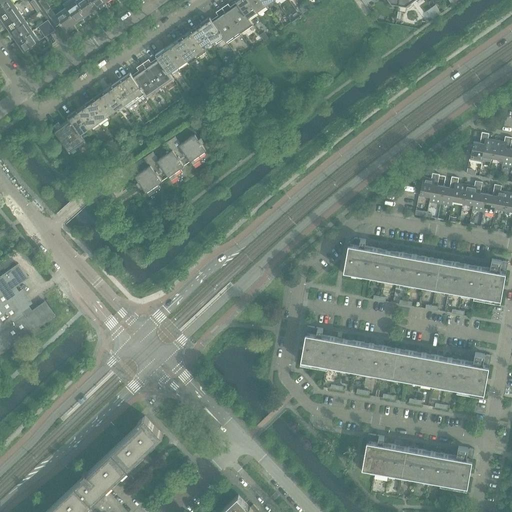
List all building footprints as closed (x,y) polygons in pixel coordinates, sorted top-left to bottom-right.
[(0,0),(0,15),(15,5),(11,0),(0,0)] [(33,0),(31,2),(38,12),(41,10),(34,0),(33,0)] [(46,12),(50,9),(51,8),(45,0),(40,0),(39,1),(46,12)] [(86,16),(97,9),(90,0),(77,0),(76,1),(86,16)] [(90,0),(97,9),(107,1),(105,0),(90,0)] [(248,18),(235,0),(234,0),(235,0),(238,4),(231,9),(228,4),(222,8),(240,34),(253,25),(248,18)] [(259,14),(257,12),(249,0),(235,0),(248,18),(251,16),(252,18),(259,14)] [(249,0),(257,12),(266,6),(262,0),(249,0)] [(76,23),(86,16),(76,1),(66,8),(76,23)] [(299,8),(303,13),(308,10),(305,4),(303,2),(300,4),(299,8)] [(0,16),(10,31),(26,21),(15,5),(0,15),(0,16)] [(431,8),(437,15),(440,13),(435,5),(431,8)] [(65,30),(76,23),(66,8),(55,16),(65,30)] [(228,43),(240,34),(222,8),(216,12),(219,17),(213,22),(210,18),(228,43)] [(432,18),(437,15),(431,8),(427,11),(432,18)] [(227,43),(228,43),(210,18),(201,24),(214,42),(222,36),(227,43)] [(43,24),(51,34),(55,31),(48,20),(43,24)] [(18,41),(33,31),(26,21),(10,31),(18,41)] [(46,37),(51,34),(43,24),(39,27),(46,37)] [(205,48),(214,42),(201,24),(192,30),(205,48)] [(196,55),(205,48),(192,30),(183,36),(196,55)] [(25,52),(40,41),(33,31),(18,41),(25,52)] [(187,61),(196,55),(183,36),(174,43),(187,61)] [(178,67),(187,61),(174,43),(165,49),(178,67)] [(169,73),(178,67),(165,49),(156,55),(169,73)] [(174,81),(169,73),(156,55),(155,56),(158,60),(152,65),(148,60),(143,63),(161,90),(174,81)] [(148,98),(161,90),(143,63),(137,68),(140,73),(134,77),(148,98)] [(149,99),(148,98),(134,77),(131,73),(122,80),(134,98),(140,106),(149,99)] [(140,106),(134,98),(122,80),(113,86),(125,104),(131,112),(140,106)] [(116,110),(125,104),(113,86),(104,92),(116,110)] [(107,116),(116,110),(104,92),(95,98),(107,116)] [(99,122),(107,116),(95,98),(86,104),(99,122)] [(90,128),(99,122),(86,104),(77,110),(90,128)] [(146,115),(150,120),(159,114),(155,109),(146,115)] [(81,135),(90,128),(77,110),(68,117),(81,135)] [(141,126),(150,120),(146,115),(138,121),(141,126)] [(86,142),(81,135),(68,117),(71,121),(61,127),(58,123),(52,127),(70,153),(86,142)] [(493,157),(496,140),(488,138),(489,133),(482,132),(481,135),(485,136),(485,138),(486,138),(483,155),(493,157)] [(150,165),(135,175),(138,180),(136,182),(139,187),(142,185),(149,195),(161,187),(158,183),(162,180),(157,174),(164,170),(171,180),(183,172),(180,168),(184,165),(180,158),(186,154),(193,164),(205,156),(202,152),(206,149),(202,143),(204,141),(201,137),(199,138),(195,133),(181,143),(175,135),(166,142),(172,150),(157,160),(156,158),(157,157),(153,151),(144,157),(148,164),(149,163),(150,165)] [(482,161),(483,155),(486,138),(485,138),(485,136),(481,135),(480,142),(473,141),(470,159),(482,161)] [(508,140),(511,141),(511,138),(511,137),(505,136),(504,141),(496,140),(493,157),(503,159),(504,159),(507,142),(508,140)] [(511,148),(510,148),(511,141),(508,140),(507,142),(504,159),(503,159),(502,164),(511,166),(511,148)] [(435,177),(439,178),(440,174),(433,173),(432,178),(423,176),(420,194),(431,196),(434,179),(435,179),(435,177)] [(463,201),(466,184),(458,183),(459,177),(452,176),(451,180),(455,181),(455,182),(452,200),(453,200),(463,201)] [(438,185),(439,178),(435,177),(435,179),(434,179),(431,196),(430,201),(441,203),(444,186),(438,185)] [(452,205),(453,200),(452,200),(455,182),(455,181),(451,180),(450,187),(444,186),(441,203),(452,205)] [(478,185),(482,185),(483,182),(476,180),(475,186),(466,184),(463,201),(473,203),(474,203),(477,186),(478,186),(478,185)] [(506,209),(509,192),(501,190),(502,185),(495,184),(494,187),(498,188),(498,190),(495,207),(496,207),(506,209)] [(481,192),(482,185),(478,185),(478,186),(477,186),(474,203),(473,203),(472,209),(484,211),(487,193),(481,192)] [(495,213),(496,207),(495,207),(498,190),(498,188),(494,187),(493,194),(487,193),(484,211),(495,213)] [(490,268),(376,247),(365,246),(366,239),(355,238),(349,243),(344,270),(475,293),(474,300),(500,304),(508,261),(492,258),(490,268)] [(27,305),(31,302),(22,289),(18,292),(14,286),(28,277),(18,263),(0,275),(0,352),(54,315),(45,301),(31,310),(27,305)] [(474,362),(346,339),(323,335),(324,328),(308,325),(300,366),(327,370),(328,363),(458,387),(457,393),(483,398),(491,355),(475,352),(474,362)] [(85,395),(78,401),(81,404),(87,398),(85,395)] [(81,511),(100,495),(163,435),(145,415),(137,423),(138,424),(86,472),(85,471),(82,474),(83,475),(44,511),(81,511)] [(459,446),(457,455),(384,442),(385,436),(368,433),(363,466),(441,480),(440,487),(467,492),(475,449),(459,446)] [(256,511),(259,510),(253,504),(250,507),(238,494),(223,508),(226,511),(256,511)]
